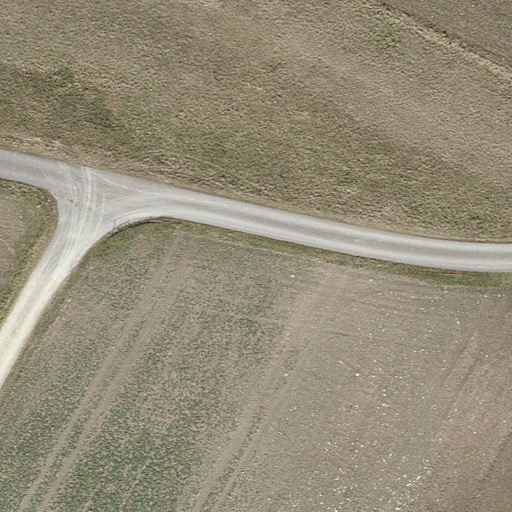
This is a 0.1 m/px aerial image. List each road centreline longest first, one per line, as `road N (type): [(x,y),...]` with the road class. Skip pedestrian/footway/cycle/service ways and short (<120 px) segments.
road 1 (unclassified): [(511,255),(360,240),(0,161)]
road 2 (track): [(104,185),(0,365)]
